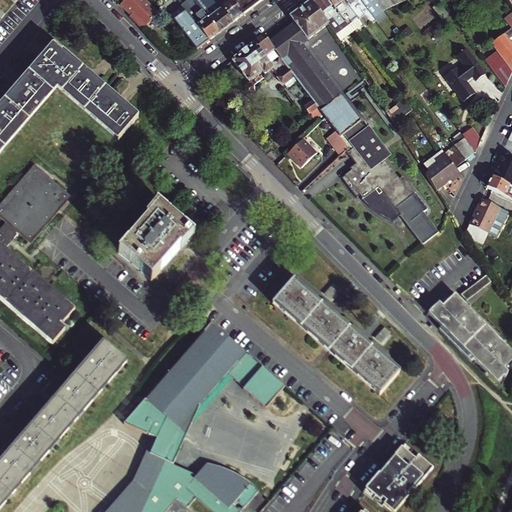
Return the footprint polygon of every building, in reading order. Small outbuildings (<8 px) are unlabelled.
[(157,15),(143,0),(123,0),(119,5),(142,30),(157,15)] [(193,0),(195,2),(218,31),(232,21),(220,6),(216,0),(193,0)] [(221,0),(224,3),(220,6),(232,21),(241,14),(230,0),(221,0)] [(230,0),(241,14),(259,0),(230,0)] [(295,22),(269,42),(279,55),(288,66),(297,79),(313,98),(322,111),(337,130),(342,137),(350,147),(354,144),(369,130),(367,129),(303,45),(328,26),(326,23),(310,0),(309,0),(290,15),(295,22)] [(346,38),(353,33),(348,26),(347,24),(328,0),(310,0),(326,23),(328,26),(343,47),(349,42),(346,38)] [(358,19),(343,0),(328,0),(347,24),(348,26),(353,33),(363,25),(359,20),(358,19)] [(359,0),(343,0),(358,19),(359,20),(365,16),(371,24),(375,21),(371,16),(359,0)] [(375,0),(359,0),(371,16),(383,10),(376,0),(375,0)] [(404,0),(375,0),(376,0),(383,10),(398,4),(404,0)] [(218,31),(195,2),(185,10),(198,26),(208,39),(218,31)] [(432,8),(441,20),(449,14),(440,2),(432,8)] [(511,11),(503,18),(510,28),(511,30),(511,11)] [(208,39),(198,26),(191,31),(201,44),(208,39)] [(511,69),(511,30),(510,28),(490,43),(503,59),(511,71),(511,69)] [(201,44),(191,31),(185,36),(195,48),(201,44)] [(269,42),(264,35),(254,43),(269,63),(279,55),(269,42)] [(269,63),(254,43),(232,59),(249,82),(263,71),(265,74),(273,68),(269,63)] [(0,151),(54,87),(117,140),(137,117),(52,44),(0,105),(0,151)] [(443,78),(462,103),(474,94),(466,83),(471,79),(474,83),(484,75),(465,51),(456,59),(464,69),(458,73),(455,69),(443,78)] [(511,71),(503,59),(496,64),(507,80),(511,71)] [(505,86),(507,80),(496,64),(491,68),(505,86)] [(297,79),(288,66),(277,74),(287,86),(297,79)] [(371,88),(363,77),(360,80),(368,91),(371,88)] [(322,111),(313,98),(305,104),(315,117),(322,111)] [(396,124),(413,111),(405,100),(388,113),(396,124)] [(369,130),(354,144),(355,144),(356,145),(357,145),(357,146),(358,146),(359,147),(360,148),(360,149),(361,149),(361,150),(361,151),(362,152),(362,153),(362,154),(362,155),(363,156),(363,157),(364,157),(364,158),(365,159),(366,160),(367,160),(367,161),(368,161),(369,162),(370,162),(371,162),(372,162),(373,162),(373,163),(374,163),(374,164),(374,165),(374,166),(374,167),(385,158),(386,159),(392,155),(372,128),(370,126),(367,129),(369,130)] [(472,126),(462,134),(464,136),(475,151),(481,138),(472,126)] [(342,137),(337,130),(324,141),(330,148),(342,137)] [(475,151),(464,136),(454,144),(465,158),(475,151)] [(350,147),(342,137),(330,148),(338,158),(347,150),(350,147)] [(316,154),(303,140),(288,155),(301,169),(316,154)] [(354,144),(350,147),(347,150),(358,164),(352,169),(354,171),(344,179),(360,198),(363,196),(366,199),(365,199),(371,206),(376,210),(383,215),(389,218),(397,221),(403,216),(425,244),(442,231),(426,211),(430,208),(417,192),(404,176),(401,178),(386,159),(385,158),(374,167),(374,166),(374,165),(374,164),(374,163),(373,163),(373,162),(372,162),(371,162),(370,162),(369,162),(368,161),(367,161),(367,160),(366,160),(365,159),(364,158),(364,157),(363,157),(363,156),(362,155),(362,154),(362,153),(362,152),(361,151),(361,150),(361,149),(360,149),(360,148),(359,147),(358,146),(357,146),(357,145),(356,145),(355,144),(354,144)] [(454,144),(444,152),(444,153),(455,166),(465,158),(454,144)] [(492,175),(511,184),(511,156),(502,152),(492,175)] [(455,166),(444,153),(425,168),(439,189),(451,180),(452,182),(461,175),(455,166)] [(4,243),(7,240),(10,242),(11,241),(13,238),(11,236),(13,233),(16,235),(18,232),(28,240),(69,193),(37,166),(0,210),(0,217),(6,222),(0,228),(0,298),(52,344),(65,329),(59,324),(60,322),(62,324),(75,309),(5,248),(7,246),(4,243)] [(511,184),(492,175),(487,186),(511,197),(511,184)] [(510,210),(501,206),(482,197),(470,222),(490,231),(498,235),(510,210)] [(156,203),(144,217),(145,218),(117,251),(133,264),(150,280),(183,243),(184,244),(192,235),(156,203)] [(486,273),(463,296),(469,302),(491,280),(486,273)] [(401,373),(293,280),(274,304),(381,396),(401,373)] [(430,314),(444,328),(469,353),(476,360),(499,383),(506,377),(507,379),(510,373),(507,369),(511,363),(511,350),(457,295),(445,307),(441,303),(430,314)] [(232,341),(208,320),(201,328),(201,329),(143,396),(142,396),(128,412),(119,423),(147,433),(151,435),(157,438),(156,440),(150,454),(152,455),(150,456),(148,458),(148,459),(147,459),(146,460),(145,462),(145,463),(144,464),(143,466),(142,469),(141,471),(140,474),(139,476),(138,479),(137,481),(137,482),(136,483),(136,484),(135,485),(133,488),(132,489),(130,492),(130,493),(128,495),(125,497),(125,498),(122,501),(121,501),(120,502),(119,502),(117,505),(116,505),(116,506),(113,508),(113,509),(111,511),(166,511),(175,501),(169,496),(174,490),(190,505),(199,495),(218,511),(240,511),(243,508),(236,501),(239,497),(247,504),(262,487),(254,480),(249,477),(247,475),(243,473),(242,472),(239,470),(235,468),(232,467),(228,465),(225,464),(222,463),(218,462),(214,461),(213,461),(210,460),(201,471),(174,462),(175,460),(175,459),(179,443),(189,419),(197,401),(213,383),(224,371),(240,385),(239,386),(262,406),(281,384),(249,356),(232,341)] [(441,330),(473,363),(476,360),(469,353),(444,328),(441,330)] [(26,431),(25,430),(21,434),(18,438),(19,439),(7,453),(6,452),(0,458),(0,505),(128,358),(105,339),(69,381),(68,379),(61,387),(62,389),(45,409),(44,407),(37,416),(38,417),(26,431)] [(61,387),(68,379),(67,378),(66,374),(62,377),(58,381),(56,386),(60,386),(61,387)] [(37,416),(44,407),(43,407),(41,403),(38,404),(34,409),(32,414),(36,415),(37,416)] [(17,437),(18,438),(21,434),(25,430),(24,429),(22,425),(18,427),(15,431),(13,436),(17,437)] [(397,511),(428,475),(399,450),(362,493),(384,511),(397,511)]
